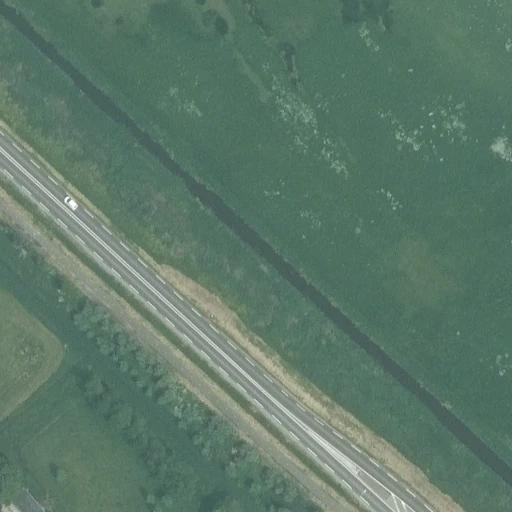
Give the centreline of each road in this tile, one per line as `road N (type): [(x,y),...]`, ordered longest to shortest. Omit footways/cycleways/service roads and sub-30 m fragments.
road 1 (primary): [(292,418),(0,151)]
road 2 (primary): [(419,511),(292,418)]
road 3 (primary): [(292,418),(384,511)]
